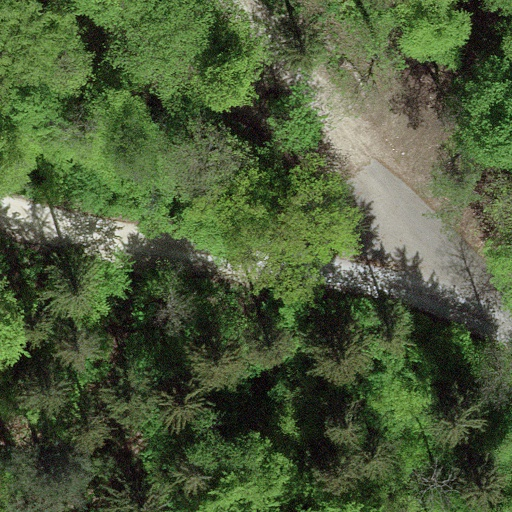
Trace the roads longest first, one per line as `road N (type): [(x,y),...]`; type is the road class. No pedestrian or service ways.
road 1 (residential): [(436,285),(0,215)]
road 2 (track): [(243,0),(412,226),(436,285)]
